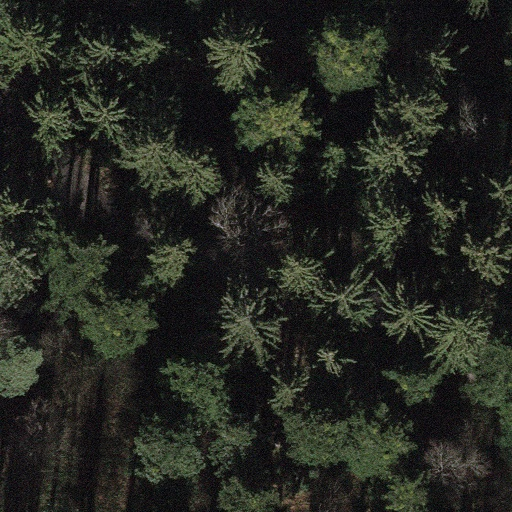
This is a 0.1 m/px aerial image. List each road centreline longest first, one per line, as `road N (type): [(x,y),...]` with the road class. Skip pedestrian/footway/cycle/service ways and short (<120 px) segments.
road 1 (track): [(135,247),(511,364)]
road 2 (track): [(135,247),(0,124)]
road 3 (track): [(135,247),(0,211)]
